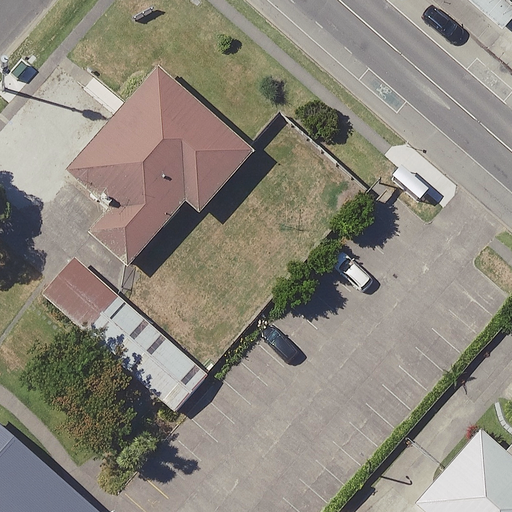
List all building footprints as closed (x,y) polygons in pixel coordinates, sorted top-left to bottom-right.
[(511,0),(496,0),(511,13),(511,0)] [(255,161),(154,78),(65,186),(105,219),(84,245),(130,283),(185,215),(200,227),(255,161)] [(207,366),(77,266),(44,308),(175,408),(207,366)] [(511,511),(511,459),(478,430),(412,506),(419,511),(511,511)] [(0,511),(93,511),(0,432),(0,511)]
